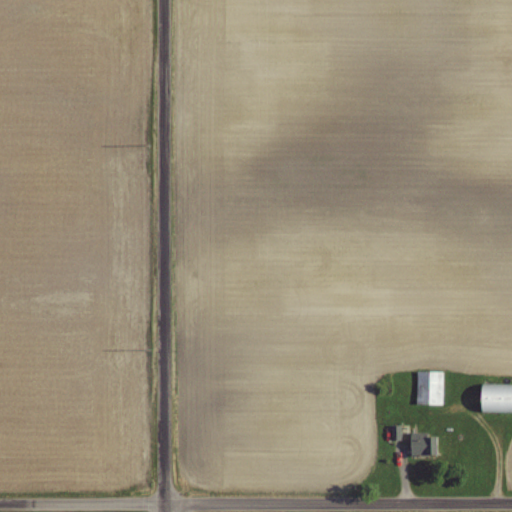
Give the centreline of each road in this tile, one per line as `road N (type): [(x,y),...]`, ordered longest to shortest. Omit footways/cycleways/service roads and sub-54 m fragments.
road 1 (residential): [(511,503),(0,505)]
road 2 (tertiary): [(164,511),(163,0)]
